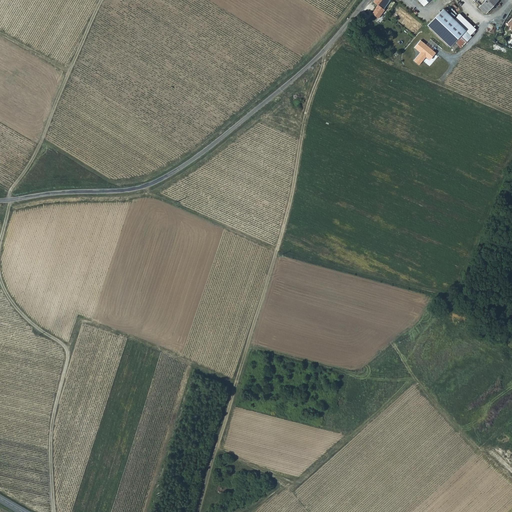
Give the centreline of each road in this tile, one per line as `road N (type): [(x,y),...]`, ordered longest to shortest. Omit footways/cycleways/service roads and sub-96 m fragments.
road 1 (track): [(199,511),(277,248),(323,52)]
road 2 (unclassified): [(0,202),(129,191),(178,171),(293,80),(369,0)]
road 3 (track): [(52,511),(52,413),(68,352),(21,316),(0,274)]
road 4 (track): [(103,0),(10,201)]
